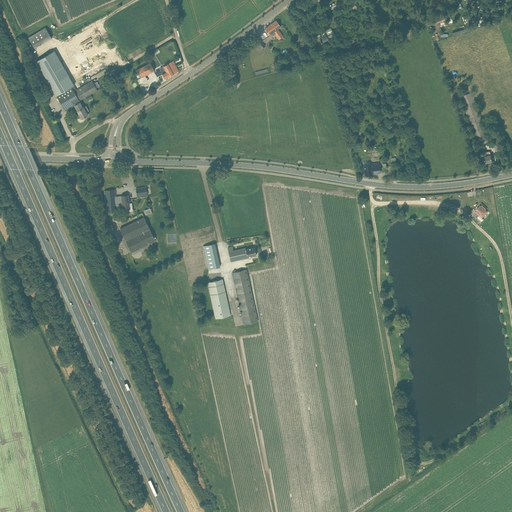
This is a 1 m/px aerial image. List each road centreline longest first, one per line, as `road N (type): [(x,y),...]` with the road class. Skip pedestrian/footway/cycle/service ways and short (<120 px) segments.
road 1 (motorway): [(185,511),(0,99)]
road 2 (motorway): [(0,132),(167,511)]
road 3 (tertiary): [(511,175),(389,186),(258,166),(114,160)]
road 4 (track): [(511,400),(452,448),(425,463),(413,457),(380,264)]
road 5 (track): [(371,201),(460,210),(499,246),(511,329)]
road 6 (tertiary): [(189,75),(290,0)]
